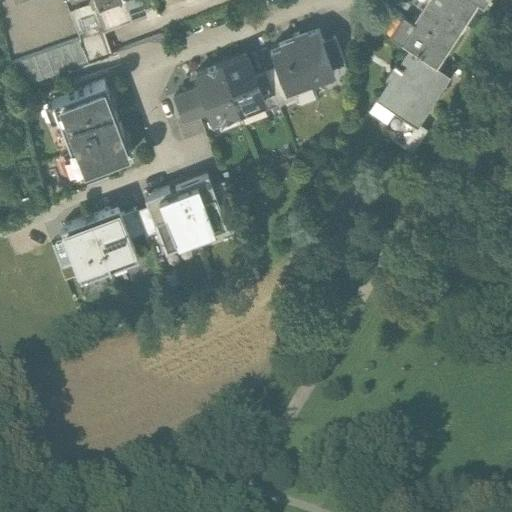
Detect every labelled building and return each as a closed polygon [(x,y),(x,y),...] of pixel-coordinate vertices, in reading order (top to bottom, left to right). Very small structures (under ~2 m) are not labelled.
[(65,0),(67,3),(75,22),(86,18),(83,8),(96,3),(95,0),(65,0)] [(109,0),(97,5),(106,27),(129,18),(122,0),(109,0)] [(137,0),(122,0),(129,18),(143,13),(137,0)] [(427,0),(413,22),(403,15),(391,34),(401,40),(401,41),(410,47),(437,64),(479,0),(484,4),(486,0),(427,0)] [(318,29),(307,34),(305,30),(292,35),(310,80),(334,70),(333,67),(323,41),(318,29)] [(292,35),(277,41),(279,45),(269,49),(275,64),(285,90),(292,87),(310,80),(292,35)] [(335,36),(323,41),(333,67),(345,62),(335,36)] [(78,37),(11,62),(19,84),(86,58),(78,37)] [(437,64),(410,47),(400,63),(396,60),(394,64),(398,66),(377,97),(402,113),(418,123),(450,73),(437,64)] [(245,54),(220,63),(237,108),(261,99),(262,98),(254,76),(245,54)] [(237,108),(220,63),(215,65),(214,63),(206,66),(207,68),(195,73),(200,86),(209,109),(212,118),(217,116),(218,118),(233,112),(232,110),(237,108)] [(275,64),(264,69),(265,72),(277,102),(296,95),(292,87),(285,90),(275,64)] [(265,72),(254,76),(262,98),(261,99),(264,107),(277,102),(265,72)] [(111,92),(108,93),(103,81),(51,102),(78,173),(131,152),(127,140),(130,139),(126,129),(123,131),(112,103),(115,101),(111,92)] [(200,86),(173,97),(182,119),(209,109),(200,86)] [(418,123),(402,113),(388,135),(413,152),(428,129),(418,123)] [(206,168),(174,180),(195,233),(226,220),(222,209),(211,181),(206,168)] [(222,176),(211,181),(222,209),(233,205),(222,176)] [(175,186),(170,188),(168,183),(143,193),(147,202),(156,227),(163,245),(195,233),(174,180),(174,181),(175,186)] [(147,202),(135,207),(143,228),(145,231),(156,227),(147,202)] [(117,203),(89,214),(108,264),(136,253),(129,234),(120,211),(117,203)] [(135,206),(120,211),(129,234),(143,228),(135,207),(135,206)] [(89,214),(59,225),(64,240),(68,238),(71,245),(67,246),(72,260),(59,265),(63,275),(76,270),(79,276),(108,264),(89,214)]
